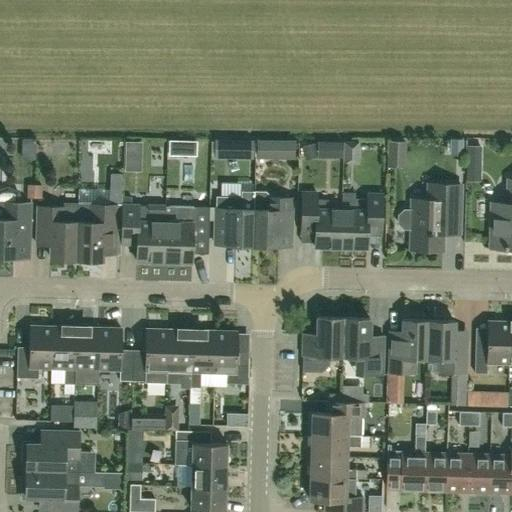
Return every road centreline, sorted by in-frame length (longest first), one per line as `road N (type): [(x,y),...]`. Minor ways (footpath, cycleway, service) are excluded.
road 1 (unknown): [(0,15),(125,2),(511,6)]
road 2 (residential): [(269,298),(0,289)]
road 3 (residential): [(511,283),(309,276),(269,298)]
road 4 (residential): [(269,298),(257,511)]
